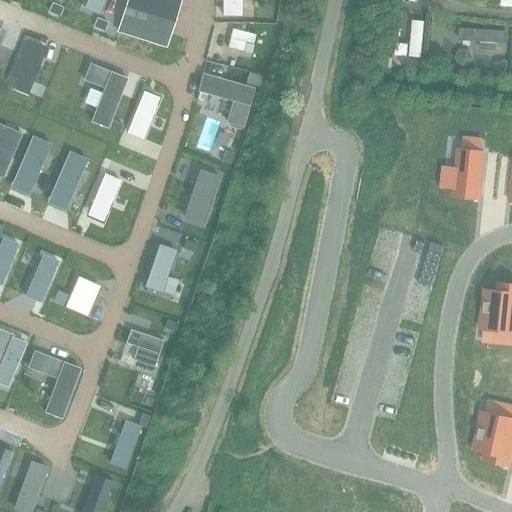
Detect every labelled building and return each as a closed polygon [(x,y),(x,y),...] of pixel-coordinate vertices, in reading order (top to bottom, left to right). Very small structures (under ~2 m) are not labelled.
[(88,0),(85,10),(101,17),(108,0),(88,0)] [(132,0),(123,32),(170,47),(185,0),(132,0)] [(219,0),(219,20),(239,20),(239,0),(219,0)] [(27,41),(9,87),(28,95),(47,49),(27,41)] [(434,47),(432,65),(482,69),(484,51),(434,47)] [(88,66),(82,81),(103,89),(91,122),(107,128),(126,80),(88,66)] [(205,77),(201,92),(244,103),(248,88),(205,77)] [(142,93),(126,134),(141,140),(157,99),(142,93)] [(420,130),(428,131),(429,119),(421,118),(420,130)] [(22,134),(0,124),(0,176),(4,178),(22,134)] [(32,138),(11,187),(27,194),(49,145),(32,138)] [(444,168),(442,188),(454,189),(453,197),(479,199),(484,153),(480,152),(462,150),(458,150),(456,169),(444,168)] [(70,153),(48,203),(65,210),(86,160),(70,153)] [(199,174),(184,224),(203,230),(218,180),(199,174)] [(106,178),(89,218),(103,225),(120,184),(106,178)] [(4,239),(0,248),(0,284),(2,285),(19,245),(4,239)] [(158,246),(144,287),(162,293),(177,252),(158,246)] [(43,256),(26,297),(41,303),(58,262),(43,256)] [(4,283),(24,293),(34,273),(14,264),(4,283)] [(78,277),(66,307),(88,316),(100,287),(78,277)] [(484,290),(480,329),(484,330),(511,332),(511,285),(498,284),(497,292),(484,290)] [(131,331),(126,344),(138,348),(133,361),(154,368),(163,342),(131,331)] [(0,332),(0,385),(8,388),(26,344),(0,332)] [(34,352),(27,369),(57,381),(44,414),(59,420),(78,369),(34,352)] [(482,412),(473,450),(486,453),(484,461),(509,467),(511,453),(511,419),(486,413),(482,412)] [(126,422),(110,464),(126,470),(142,428),(126,422)] [(0,484),(9,461),(0,457),(0,484)] [(30,463),(12,511),(13,511),(31,511),(47,469),(30,463)] [(97,477),(83,511),(102,511),(113,484),(97,477)]
